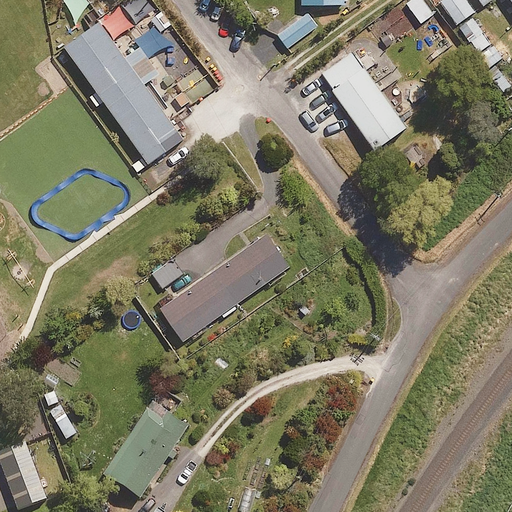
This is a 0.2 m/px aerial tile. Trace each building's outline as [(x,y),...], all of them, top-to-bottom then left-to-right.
[(136,0),(127,6),(140,23),(160,9),(153,0),(136,0)] [(436,14),(425,0),(413,0),(409,3),(424,23),(436,14)] [(478,11),(469,0),(448,0),(445,3),(461,24),(478,11)] [(177,25),(166,10),(155,18),(166,33),(177,25)] [(185,146),(91,13),(52,40),(146,173),(185,146)] [(317,28),(308,16),(282,36),(291,48),(317,28)] [(494,42),(476,18),(463,28),(482,52),(494,42)] [(401,127),(350,54),(313,80),(364,153),(401,127)] [(511,88),(511,81),(499,65),(491,72),(508,92),(511,88)] [(295,272),(262,227),(158,304),(191,349),(295,272)] [(78,435),(57,391),(45,397),(66,440),(78,435)] [(192,432),(153,407),(107,477),(146,503),(192,432)] [(39,511),(52,508),(33,448),(0,458),(0,480),(9,511),(39,511)]
